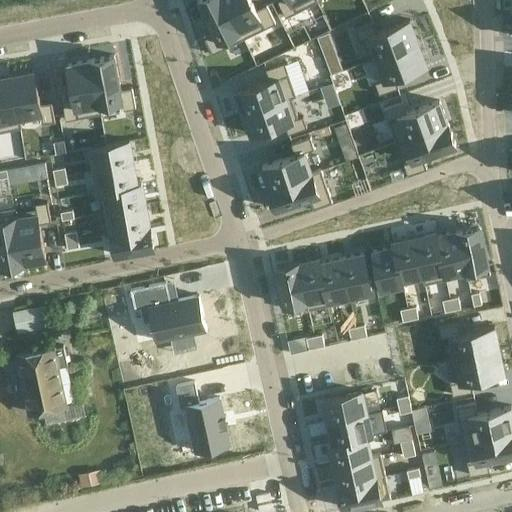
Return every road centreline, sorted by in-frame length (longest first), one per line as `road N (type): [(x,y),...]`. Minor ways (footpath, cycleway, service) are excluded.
road 1 (residential): [(296,511),(237,239)]
road 2 (residential): [(237,239),(485,157)]
road 3 (residential): [(237,239),(152,6)]
road 4 (residential): [(485,157),(482,0)]
road 5 (residential): [(152,6),(0,37)]
road 6 (residential): [(511,290),(485,157)]
